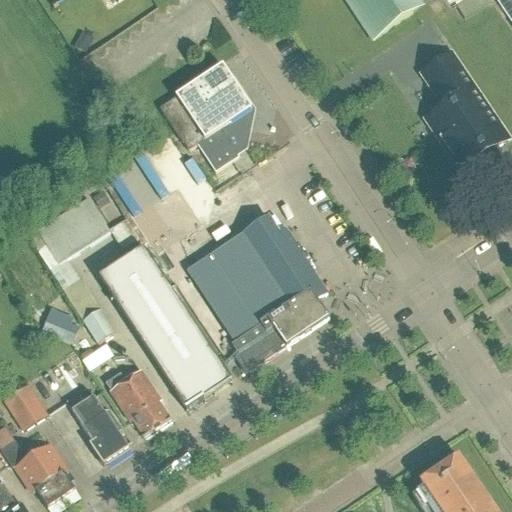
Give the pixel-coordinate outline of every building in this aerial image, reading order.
[(340,0),(367,43),(420,11),(412,0),(340,0)] [(511,0),(495,0),(511,24),(511,0)] [(452,58),(422,79),(429,88),(445,111),(426,124),(458,170),(462,167),(474,184),(502,165),(494,153),(510,143),(452,58)] [(241,162),(232,150),(243,143),(244,133),(253,134),(255,123),(250,116),(253,114),(224,70),(161,112),(191,156),(199,150),(217,178),(241,162)] [(105,192),(92,199),(100,212),(112,205),(105,192)] [(59,268),(111,236),(90,201),(38,233),(59,268)] [(268,219),(188,273),(236,344),(232,347),(248,371),(249,370),(253,371),(256,372),(287,350),(330,322),(318,304),(329,296),(285,232),(283,233),(284,234),(280,237),(268,219)] [(220,368),(144,253),(99,282),(186,414),(187,415),(232,385),(221,368),(220,368)] [(100,347),(117,336),(102,312),(84,324),(100,347)] [(46,325),(41,336),(63,345),(68,334),(46,325)] [(104,346),(80,361),(87,372),(111,357),(104,346)] [(161,405),(141,375),(125,386),(120,379),(107,387),(112,395),(110,396),(130,426),(133,425),(141,437),(145,443),(172,425),(167,419),(159,407),(161,405)] [(27,393),(6,406),(25,436),(46,422),(27,393)] [(102,414),(88,393),(80,399),(85,408),(73,416),(93,447),(90,449),(104,470),(132,451),(132,450),(131,450),(105,411),(102,414)] [(36,494),(48,511),(76,493),(64,475),(66,473),(49,448),(28,462),(16,445),(2,454),(13,471),(16,469),(34,495),(36,494)] [(494,511),(460,461),(421,487),(437,511),(494,511)] [(16,507),(2,486),(0,487),(0,511),(28,511),(22,503),(16,507)]
